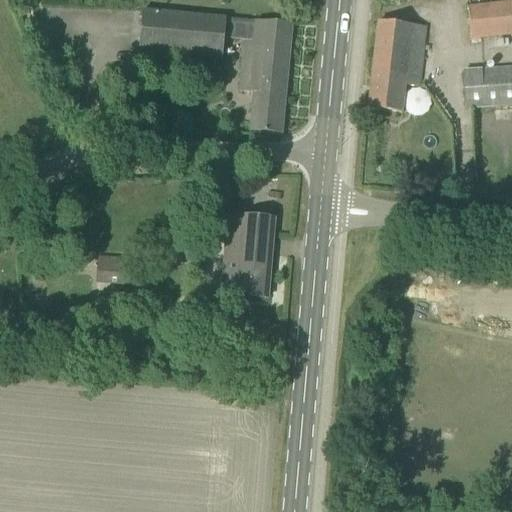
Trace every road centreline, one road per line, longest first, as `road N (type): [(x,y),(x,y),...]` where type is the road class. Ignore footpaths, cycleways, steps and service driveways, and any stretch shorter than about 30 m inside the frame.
road 1 (unclassified): [(0,180),(80,157),(144,152),(323,156)]
road 2 (primary): [(295,511),(320,211)]
road 3 (unclassified): [(511,225),(320,211)]
road 4 (primary): [(323,156),(339,0)]
